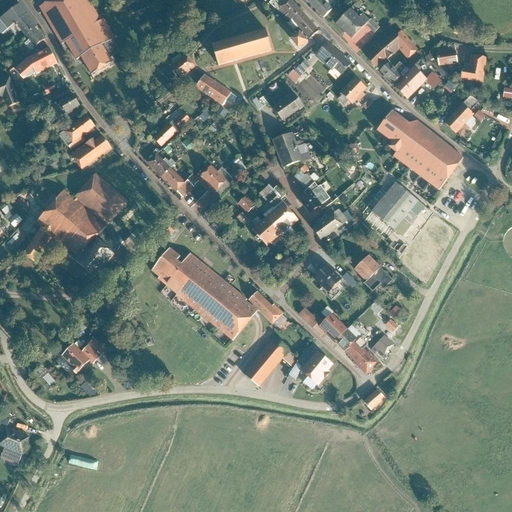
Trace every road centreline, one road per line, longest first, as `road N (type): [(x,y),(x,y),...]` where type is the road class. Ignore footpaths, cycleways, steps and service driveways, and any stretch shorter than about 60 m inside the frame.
road 1 (residential): [(277,300),(109,134),(25,0)]
road 2 (residential): [(372,385),(334,407),(189,389),(61,410)]
road 3 (residential): [(295,0),(498,181)]
road 4 (residential): [(498,181),(406,344),(372,385)]
road 5 (residential): [(277,300),(313,245),(282,176)]
road 6 (residential): [(372,385),(277,300)]
